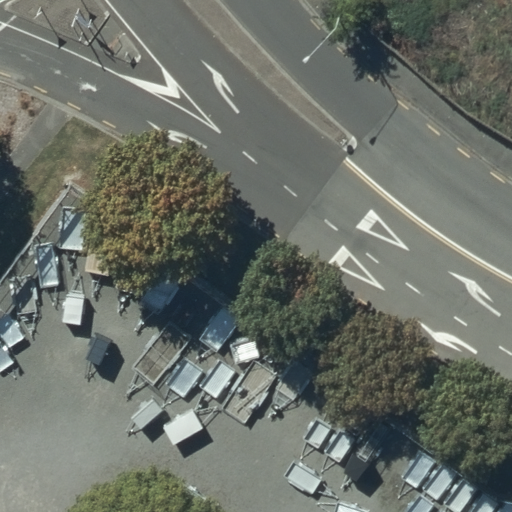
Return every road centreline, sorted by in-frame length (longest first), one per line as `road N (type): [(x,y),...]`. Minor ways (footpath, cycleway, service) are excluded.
road 1 (primary): [(408,213),(0,54)]
road 2 (unclassified): [(182,0),(262,86),(408,213)]
road 3 (unclassified): [(408,213),(511,279)]
